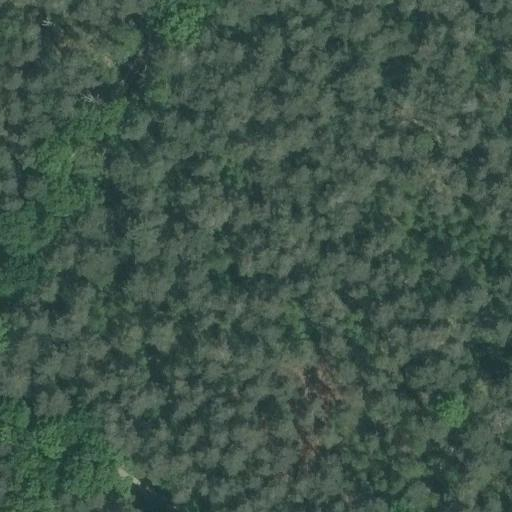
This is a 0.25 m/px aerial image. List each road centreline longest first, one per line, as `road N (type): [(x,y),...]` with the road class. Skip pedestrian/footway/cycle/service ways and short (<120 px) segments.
road 1 (track): [(176,0),(0,272)]
road 2 (track): [(0,393),(172,511)]
